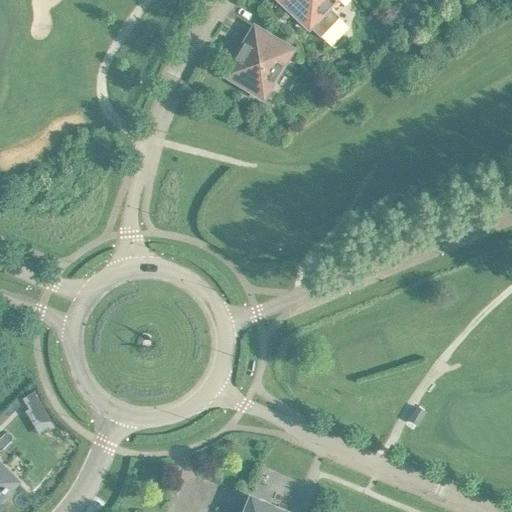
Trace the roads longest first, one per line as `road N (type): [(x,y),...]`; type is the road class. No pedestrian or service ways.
road 1 (residential): [(223,327),(511,209)]
road 2 (residential): [(488,511),(210,388)]
road 3 (residential): [(228,0),(149,127),(130,211),(133,265)]
road 4 (unclassified): [(223,327),(192,279),(164,266),(133,265)]
